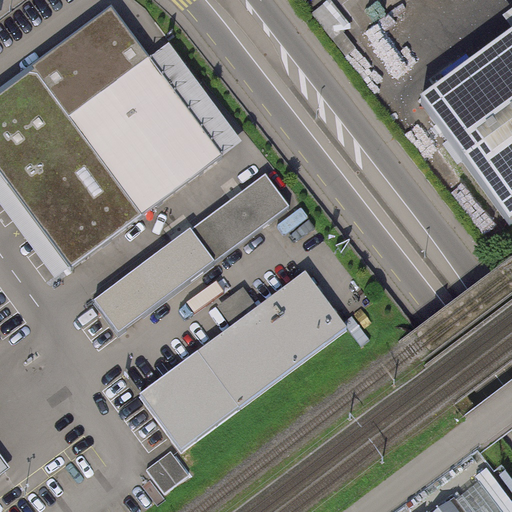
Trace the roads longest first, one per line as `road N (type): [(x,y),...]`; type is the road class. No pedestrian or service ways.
road 1 (secondary): [(192,0),(511,408)]
road 2 (secondary): [(511,321),(261,0)]
road 3 (residential): [(511,407),(372,511)]
